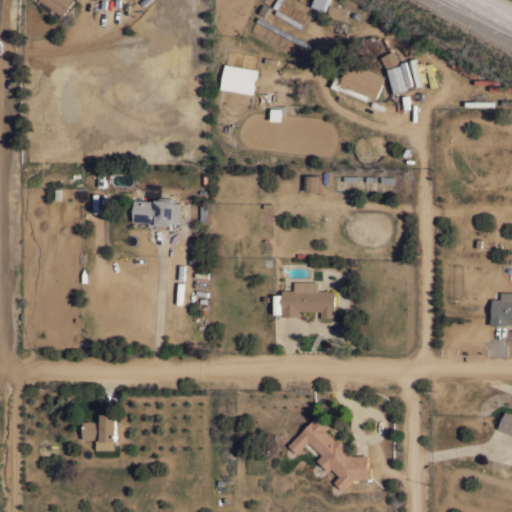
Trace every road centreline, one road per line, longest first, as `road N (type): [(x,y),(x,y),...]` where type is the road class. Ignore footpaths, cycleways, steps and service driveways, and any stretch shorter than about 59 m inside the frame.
road 1 (residential): [(0,0),(10,511)]
road 2 (residential): [(0,370),(511,373)]
road 3 (residential): [(419,101),(428,355),(415,372),(416,511)]
road 4 (residential): [(165,244),(165,371)]
